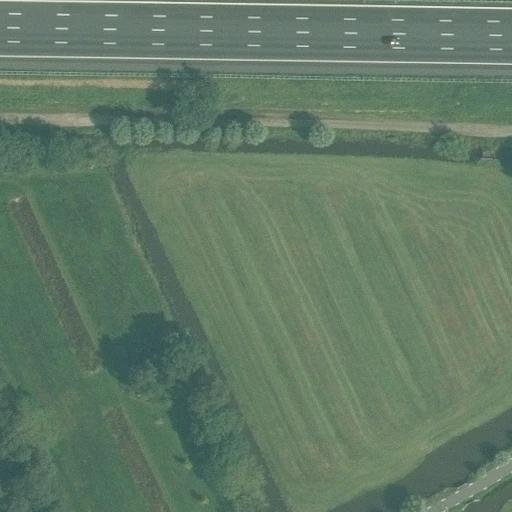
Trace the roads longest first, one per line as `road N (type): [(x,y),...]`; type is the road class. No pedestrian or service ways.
road 1 (track): [(511,133),(0,119)]
road 2 (motorway): [(0,30),(511,36)]
